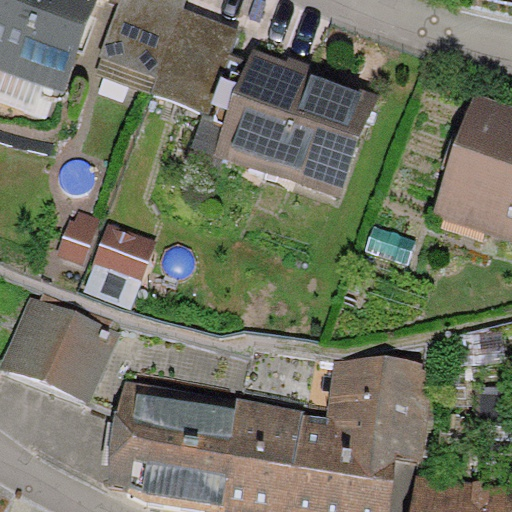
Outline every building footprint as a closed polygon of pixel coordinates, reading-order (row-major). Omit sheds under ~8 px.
[(107,6),(91,0),(0,0),(0,111),(57,133),(107,6)] [(186,21),(128,2),(103,75),(161,94),(183,34),(186,21)] [(183,34),(161,94),(153,118),(210,138),(232,72),(240,54),(183,34)] [(232,72),(210,138),(198,174),(342,222),(376,120),(232,72)] [(511,132),(470,118),(427,242),(511,271),(511,132)] [(81,224),(68,275),(151,295),(164,244),(81,224)] [(106,333),(30,304),(0,385),(0,405),(85,437),(110,370),(94,364),(106,333)] [(319,438),(128,407),(111,511),(402,511),(404,504),(419,506),(436,395),(329,378),(319,438)] [(511,393),(474,396),(478,453),(511,451),(511,393)]
